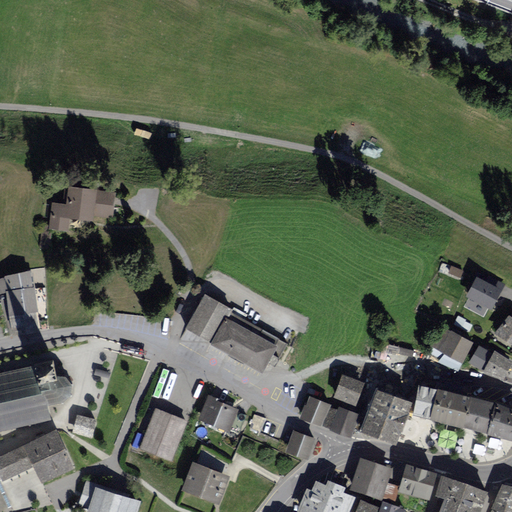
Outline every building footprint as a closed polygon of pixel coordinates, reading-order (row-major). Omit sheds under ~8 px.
[(360,145),(387,155),(391,143),(364,133),(360,145)] [(119,191),(67,186),(65,203),(52,202),(50,224),(42,223),(39,247),(51,249),(53,229),(70,231),(71,219),(95,221),(96,217),(116,219),(119,191)] [(442,261),(440,269),(461,277),(464,268),(442,261)] [(6,279),(0,280),(0,295),(8,293),(10,316),(13,339),(40,333),(33,273),(6,279)] [(491,306),(499,290),(478,279),(469,295),(491,306)] [(274,332),(208,295),(187,332),(264,374),(271,365),(279,370),(302,317),(287,310),(274,332)] [(458,315),(453,326),(467,334),(472,323),(458,315)] [(511,316),(511,315),(498,335),(511,344),(511,316)] [(442,326),(432,346),(466,364),(477,344),(442,326)] [(480,347),(470,366),(484,373),(494,354),(480,347)] [(511,369),(511,360),(498,353),(485,375),(503,385),(511,369)] [(40,365),(0,374),(0,434),(55,423),(50,407),(67,403),(73,395),(73,383),(65,371),(58,369),(50,369),(41,371),(40,365)] [(351,377),(363,381),(365,374),(354,369),(351,377)] [(367,384),(343,375),(334,397),(359,407),(367,384)] [(436,419),(444,389),(425,385),(416,414),(436,419)] [(404,397),(379,388),(363,432),(403,445),(414,413),(418,402),(404,397)] [(501,402),(444,389),(436,419),(493,435),(501,402)] [(211,397),(200,421),(230,434),(232,431),(240,434),(246,417),(239,415),(240,411),(218,404),(218,400),(211,397)] [(334,406),(309,397),(301,419),(326,428),(334,406)] [(511,407),(501,402),(493,435),(511,440),(511,407)] [(362,415),(341,407),(332,431),(354,438),(362,415)] [(189,421),(155,408),(140,450),(174,463),(189,421)] [(98,421),(78,416),(73,436),(94,441),(98,421)] [(266,421),(255,417),(250,430),(262,434),(266,421)] [(103,437),(112,443),(122,427),(113,421),(103,437)] [(60,430),(0,457),(0,474),(4,484),(35,470),(43,486),(78,470),(60,430)] [(289,454),(311,460),(317,440),(295,434),(289,454)] [(198,462),(225,470),(228,460),(201,452),(198,462)] [(394,470),(363,459),(352,490),(383,501),(394,470)] [(437,468),(406,460),(399,488),(430,496),(437,468)] [(234,478),(194,463),(182,494),(222,509),(234,478)] [(488,488),(443,472),(435,494),(444,497),(481,510),(488,488)] [(348,480),(331,474),(320,502),(337,509),(345,490),(348,480)] [(141,511),(146,497),(87,479),(79,506),(89,509),(87,511),(141,511)] [(0,480),(0,511),(2,511),(12,508),(0,480)] [(511,511),(511,486),(504,485),(494,510),(498,511),(511,511)] [(354,511),(361,496),(345,490),(337,509),(335,511),(354,511)] [(480,511),(481,510),(444,497),(440,511),(480,511)] [(379,511),(381,508),(364,501),(359,511),(379,511)] [(409,511),(410,510),(386,502),(382,511),(409,511)]
